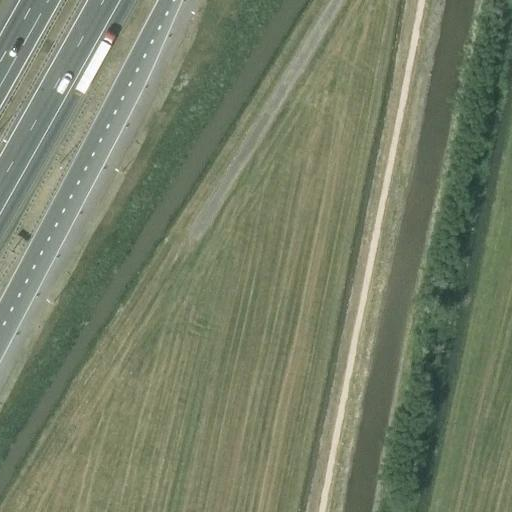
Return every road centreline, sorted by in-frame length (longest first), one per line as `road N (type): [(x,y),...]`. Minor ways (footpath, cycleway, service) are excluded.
road 1 (motorway): [(0,314),(166,0)]
road 2 (track): [(189,242),(336,0)]
road 3 (motorway): [(0,193),(109,0)]
